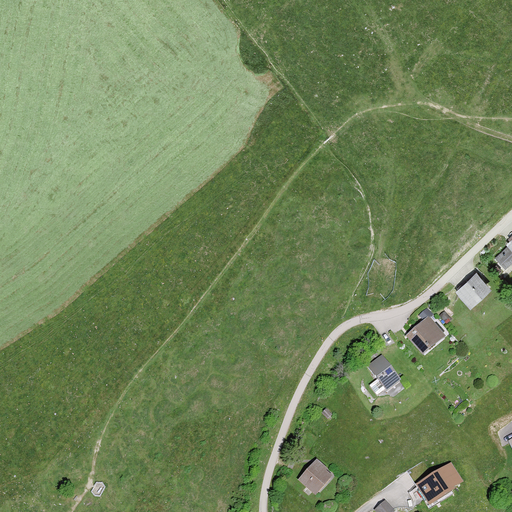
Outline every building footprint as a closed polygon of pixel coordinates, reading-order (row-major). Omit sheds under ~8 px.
[(453,292),(467,308),(489,288),(475,272),(453,292)] [(403,336),(420,357),(444,339),(427,317),(403,336)] [(365,368),(385,392),(400,380),(380,356),(365,368)] [(295,480),(312,497),(332,477),(315,460),(295,480)] [(411,485),(424,508),(460,488),(447,465),(411,485)]
